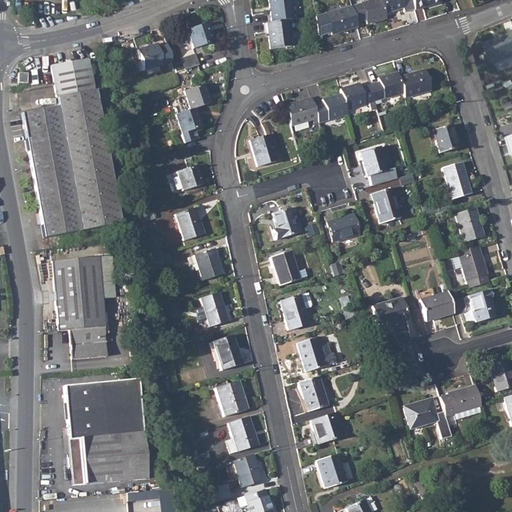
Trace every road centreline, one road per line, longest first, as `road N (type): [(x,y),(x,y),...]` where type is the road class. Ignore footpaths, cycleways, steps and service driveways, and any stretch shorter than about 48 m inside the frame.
road 1 (residential): [(26,511),(29,299),(0,140)]
road 2 (residential): [(297,511),(230,198)]
road 3 (residential): [(511,247),(450,31)]
road 4 (residential): [(450,31),(244,89)]
road 5 (residential): [(169,0),(95,28),(3,44)]
